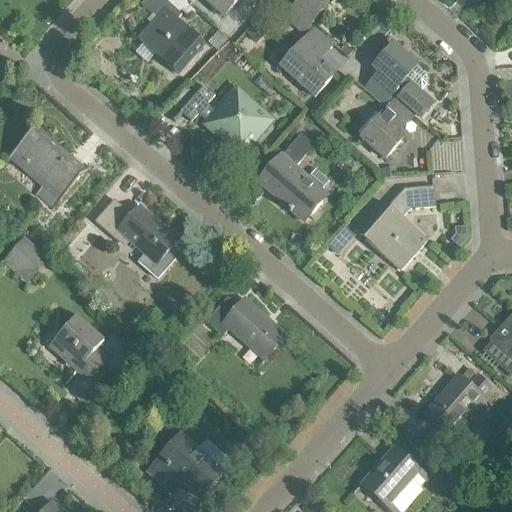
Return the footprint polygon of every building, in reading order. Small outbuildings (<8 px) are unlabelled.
[(136,39),(177,75),(202,46),(173,20),(179,14),(162,0),(141,0),(138,4),(157,20),(151,26),(149,24),(136,39)] [(202,0),(223,18),(238,0),(202,0)] [(284,19),(302,34),(331,0),(293,0),(297,3),(284,19)] [(186,5),(181,12),(189,19),(195,13),(186,5)] [(254,24),(245,35),(257,45),(266,34),(254,24)] [(314,30),(279,68),(303,89),(324,66),(318,61),(331,45),(314,30)] [(217,33),(208,44),(217,52),(227,41),(217,33)] [(345,46),(339,53),(346,59),(352,52),(345,46)] [(364,90),(382,106),(392,94),(420,119),(433,105),(420,94),(426,87),(425,77),(415,68),(416,67),(392,46),(372,69),(378,74),(364,90)] [(206,126),(240,156),(270,122),(236,93),(216,115),(206,106),(214,97),(203,88),(179,114),(190,123),(197,116),(207,125),(206,126)] [(394,101),(360,140),(384,161),(404,137),(398,132),(412,117),(394,101)] [(75,184),(74,183),(58,169),(69,158),(35,128),(8,158),(41,187),(35,194),(53,209),(75,184)] [(291,212),(303,223),(325,197),(294,169),(302,160),(288,148),(267,173),(277,182),(268,192),(279,202),(280,202),(289,210),(287,212),(289,214),(291,212)] [(395,170),(382,171),(382,180),(396,179),(395,170)] [(426,243),(400,221),(409,210),(435,208),(433,188),(403,190),(386,208),(385,207),(359,236),(400,272),(413,257),(411,256),(416,250),(418,251),(426,243)] [(122,237),(156,266),(177,242),(138,208),(130,217),(122,209),(103,231),(116,244),(122,237)] [(344,229),(336,239),(346,248),(355,238),(344,229)] [(19,236),(0,256),(0,263),(27,287),(49,263),(19,236)] [(234,305),(227,299),(206,323),(222,337),(228,331),(264,362),(285,338),(240,298),(234,305)] [(79,369),(91,380),(109,359),(97,349),(103,343),(75,318),(62,333),(65,335),(55,347),(67,358),(61,364),(73,375),(74,375),(79,369)] [(511,323),(506,331),(501,326),(488,342),(511,362),(507,357),(511,351),(511,323)] [(137,339),(124,353),(131,360),(144,346),(137,339)] [(494,393),(476,377),(468,386),(457,377),(423,415),(448,437),(474,408),(477,411),(494,393)] [(422,442),(441,459),(450,449),(431,432),(422,442)] [(198,498),(211,484),(219,475),(220,476),(221,475),(179,438),(178,439),(180,440),(160,462),(159,461),(148,473),(169,491),(179,480),(198,498)] [(376,502),(386,511),(419,473),(425,479),(426,478),(387,444),(387,445),(394,451),(380,467),(379,466),(353,495),(353,496),(362,486),(378,500),(376,502)]
